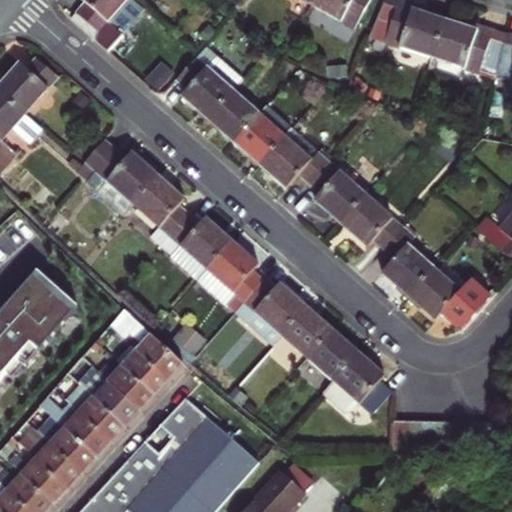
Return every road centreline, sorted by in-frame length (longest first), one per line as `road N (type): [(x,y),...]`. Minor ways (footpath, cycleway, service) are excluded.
road 1 (residential): [(16,0),(410,349),(455,354),(511,305)]
road 2 (residential): [(69,511),(200,373)]
